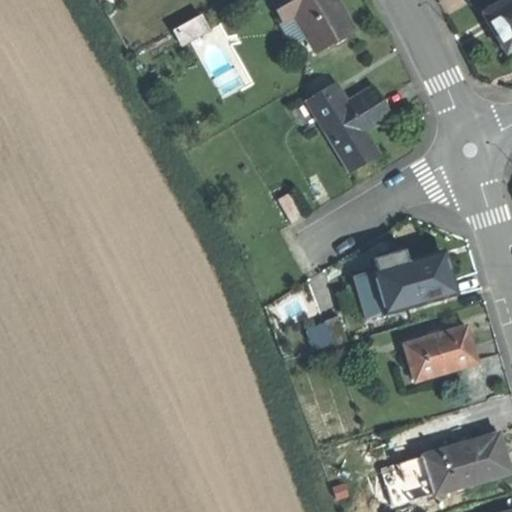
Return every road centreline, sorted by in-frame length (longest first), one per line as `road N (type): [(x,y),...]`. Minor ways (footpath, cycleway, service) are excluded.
road 1 (residential): [(469,148),(308,244)]
road 2 (residential): [(469,148),(402,0)]
road 3 (residential): [(511,288),(469,148)]
